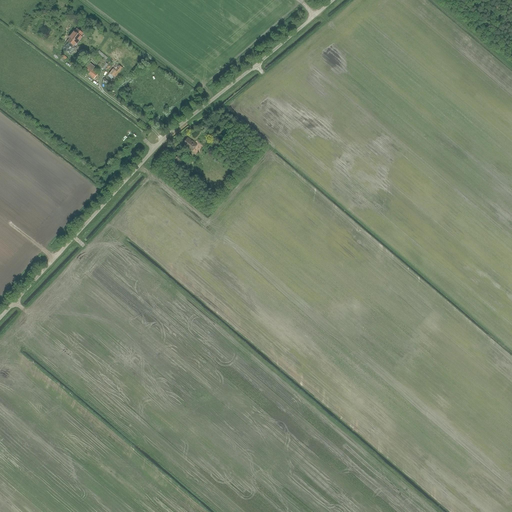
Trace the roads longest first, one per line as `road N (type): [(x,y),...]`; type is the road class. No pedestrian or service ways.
road 1 (unclassified): [(0,318),(161,141),(336,0)]
road 2 (track): [(161,141),(73,68),(77,52)]
